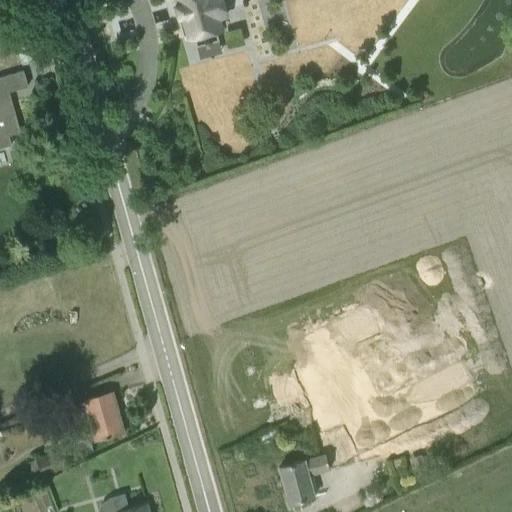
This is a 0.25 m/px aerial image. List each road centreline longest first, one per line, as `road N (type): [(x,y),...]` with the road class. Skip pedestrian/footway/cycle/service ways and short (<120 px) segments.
road 1 (tertiary): [(161,345),(65,0)]
road 2 (residential): [(0,410),(161,345)]
road 3 (tertiary): [(207,511),(161,345)]
